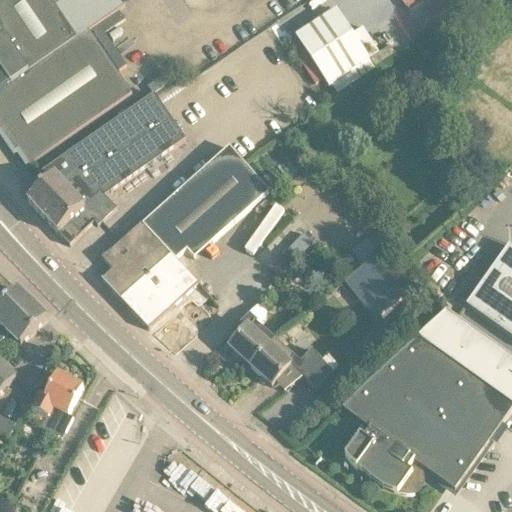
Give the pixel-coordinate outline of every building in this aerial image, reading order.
[(0,95),(78,42),(58,12),(75,0),(1,0),(0,1),(0,95)] [(370,65),(353,39),(336,13),(295,40),(329,92),(370,65)] [(391,45),(378,25),(357,39),(371,59),(391,45)] [(78,42),(0,95),(0,124),(30,169),(133,98),(90,35),(79,43),(78,42)] [(72,250),(95,226),(99,230),(118,213),(106,200),(139,177),(188,144),(155,98),(40,177),(49,187),(29,206),(72,250)] [(195,262),(264,201),(224,157),(144,229),(143,228),(113,255),(102,261),(114,273),(103,284),(150,333),(200,289),(177,264),(188,254),(195,262)] [(298,264),(315,248),(306,238),(271,271),(283,283),(301,266),(298,264)] [(511,252),(510,251),(468,312),(511,343),(511,252)] [(344,287),(373,324),(407,296),(377,260),(364,271),(344,287)] [(0,396),(17,381),(0,363),(0,348),(11,338),(22,349),(48,324),(19,294),(4,309),(0,305),(0,396)] [(230,351),(252,371),(278,343),(251,318),(245,325),(250,330),(230,351)] [(278,343),(252,371),(274,391),(279,386),(287,395),(305,381),(318,394),(335,378),(314,354),(304,365),(278,343)] [(457,496),(511,418),(511,409),(420,345),(345,417),(372,436),(367,443),(362,440),(347,461),(355,470),(359,474),(361,472),(372,483),(378,488),(385,492),(393,496),(400,498),(414,479),(419,482),(425,473),(457,496)] [(85,392),(58,378),(47,401),(42,398),(40,403),(33,399),(21,422),(44,434),(47,428),(67,438),(75,422),(71,419),(85,392)] [(0,462),(17,429),(0,420),(0,462)]
